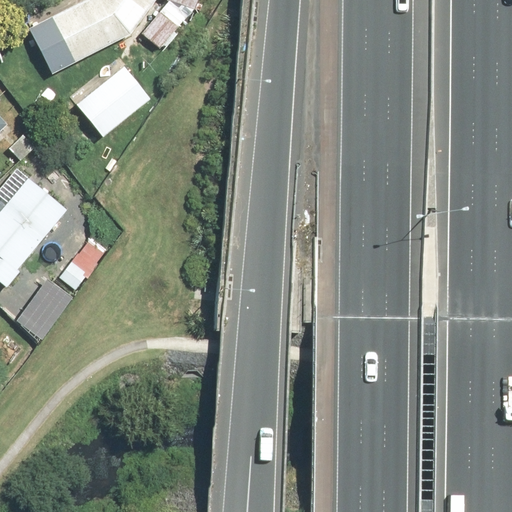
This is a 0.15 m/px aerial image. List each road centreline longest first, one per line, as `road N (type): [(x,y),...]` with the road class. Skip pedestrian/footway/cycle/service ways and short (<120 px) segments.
road 1 (motorway): [(257,511),(278,0)]
road 2 (motorway): [(366,511),(373,0)]
road 3 (motorway): [(481,0),(474,511)]
